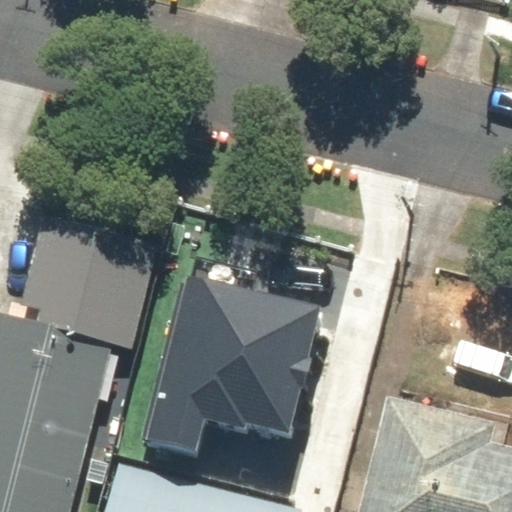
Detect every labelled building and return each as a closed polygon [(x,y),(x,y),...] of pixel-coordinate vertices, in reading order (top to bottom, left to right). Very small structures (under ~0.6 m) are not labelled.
[(48,329),(143,353),(169,247),(55,219),(32,310),(52,315),(48,329)] [(189,279),(148,441),(208,457),(217,418),(296,438),(328,314),(189,279)] [(82,511),(123,350),(5,321),(0,341),(0,511),(82,511)] [(401,402),(373,511),(511,511),(511,449),(503,447),(508,428),(401,402)] [(312,511),(313,510),(130,468),(120,511),(312,511)]
